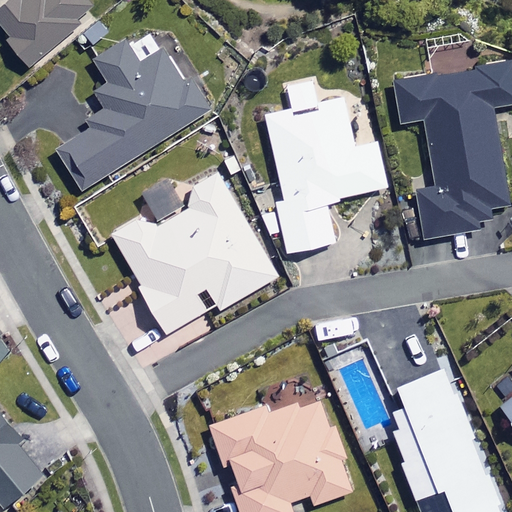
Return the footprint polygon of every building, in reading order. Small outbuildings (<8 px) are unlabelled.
[(28,63),(78,21),(76,18),(94,3),(92,0),(6,0),(0,5),(0,23),(8,34),(6,36),(28,63)] [(422,0),(382,0),(381,14),(421,18),(422,0)] [(81,116),(88,127),(55,148),(81,189),(208,108),(187,74),(181,78),(150,31),(127,45),(118,32),(87,51),(106,80),(94,88),(103,102),(81,116)] [(433,50),(436,72),(393,79),(399,121),(422,118),(432,183),(414,186),(421,238),(475,230),(474,220),(490,217),(488,207),(510,204),(495,107),(511,104),(511,61),(479,66),(476,43),(433,50)] [(353,144),(342,94),(265,112),(283,196),(276,198),(287,248),(334,238),(325,198),(387,184),(377,139),(353,144)] [(197,286),(205,282),(218,305),(276,274),(219,168),(175,192),(164,170),(138,184),(152,211),(113,233),(164,329),(207,306),(197,286)] [(403,458),(399,459),(411,495),(443,484),(452,511),(499,511),(447,362),(395,380),(403,403),(391,407),(397,424),(391,425),(403,458)] [(511,391),(499,402),(511,418),(511,391)] [(211,420),(222,456),(229,454),(237,479),(231,481),(240,511),(293,511),(288,496),(309,489),(313,500),(354,487),(333,423),(328,424),(318,394),(275,408),(272,400),(211,420)] [(0,404),(0,500),(2,503),(45,467),(19,437),(24,433),(0,404)]
